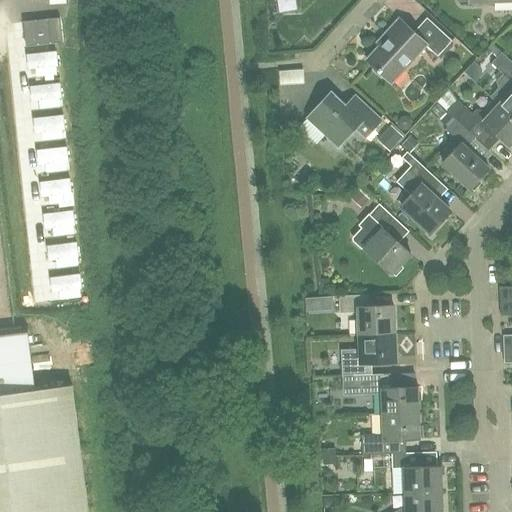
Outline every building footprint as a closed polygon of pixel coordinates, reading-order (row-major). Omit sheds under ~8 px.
[(452,41),(427,17),(413,32),(399,19),(385,34),(388,36),(367,60),(391,83),(426,45),(438,56),(452,41)] [(511,116),(511,62),(502,52),(493,44),(486,51),(495,59),(492,63),(504,74),(498,80),(500,88),(492,97),(499,104),(511,116)] [(65,56),(26,59),(27,84),(66,81),(65,56)] [(471,66),(464,73),(475,83),(482,76),(482,69),(474,62),(471,66)] [(69,89),(31,92),(33,114),(70,111),(69,89)] [(349,109),(331,93),(307,118),(338,146),(355,128),(366,138),(382,120),(358,98),(349,109)] [(473,115),(457,100),(447,111),(455,118),(469,131),(476,123),(494,140),(498,136),(509,146),(511,143),(511,116),(499,104),(490,113),(488,111),(477,111),(473,115)] [(440,120),(447,127),(455,118),(447,111),(447,112),(440,119),(440,120)] [(407,130),(411,126),(411,120),(407,116),(401,116),(398,120),(398,126),(402,130),(407,130)] [(470,188),(489,168),(466,148),(476,137),(469,131),(455,118),(447,127),(445,129),(461,143),(443,163),(470,188)] [(72,122),(34,124),(36,146),(73,143),(72,122)] [(390,151),(403,136),(391,125),(377,139),(390,151)] [(410,135),(401,145),(409,153),(419,143),(410,135)] [(75,152),(37,154),(38,177),(77,175),(75,152)] [(430,232),(450,210),(427,190),(437,179),(416,161),(417,160),(407,152),(402,158),(411,166),(397,182),(412,196),(402,207),(430,232)] [(79,187),(40,190),(42,212),(81,208),(79,187)] [(360,190),(352,199),(361,208),(369,199),(360,190)] [(392,274),(411,254),(399,243),(409,231),(379,204),(360,225),(374,238),(365,249),(392,274)] [(85,220),(44,225),(47,246),(87,242),(85,220)] [(85,249),(43,253),(46,277),(87,272),(85,249)] [(91,281),(48,285),(50,308),(93,303),(91,281)] [(511,286),(507,287),(499,288),(499,302),(511,301),(511,286)] [(369,308),(369,296),(339,297),(340,314),(358,314),(359,336),(395,335),(394,307),(369,308)] [(500,315),(509,315),(511,314),(511,301),(499,302),(500,315)] [(0,511),(89,511),(72,384),(36,389),(27,325),(0,328),(0,511)] [(396,363),(395,335),(359,336),(359,350),(341,350),(341,359),(342,359),(342,376),(354,376),(372,376),(372,364),(396,363)] [(511,335),(503,336),(504,350),(511,349),(511,335)] [(392,389),(392,375),(372,376),(354,376),(354,387),(360,387),(360,396),(382,395),(383,415),(419,414),(418,388),(392,389)] [(394,455),(394,441),(420,440),(419,414),(383,415),(383,435),(362,436),(363,456),(392,455),(394,455)] [(321,449),(322,457),(335,457),(334,448),(321,449)] [(423,468),(422,454),(394,455),(392,455),(394,494),(406,493),(406,494),(442,492),(441,467),(423,468)] [(442,511),(442,492),(406,494),(406,508),(402,508),(396,511),(442,511)] [(324,498),(325,509),(331,509),(335,504),(335,497),(324,498)]
